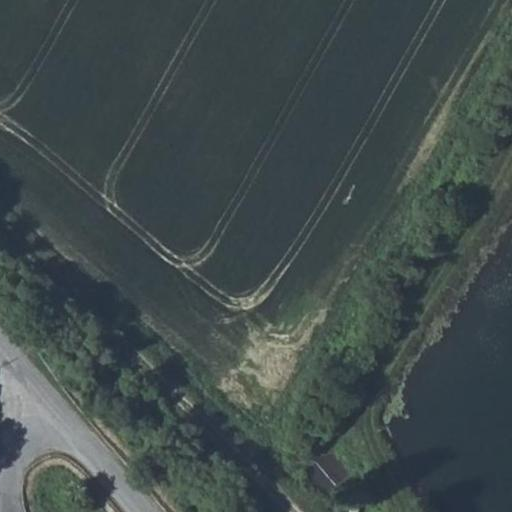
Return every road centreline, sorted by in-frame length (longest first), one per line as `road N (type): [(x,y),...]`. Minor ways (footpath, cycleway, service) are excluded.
road 1 (track): [(0,228),(291,511)]
road 2 (unclassified): [(142,511),(44,396)]
road 3 (unclassified): [(44,396),(10,450),(7,511)]
